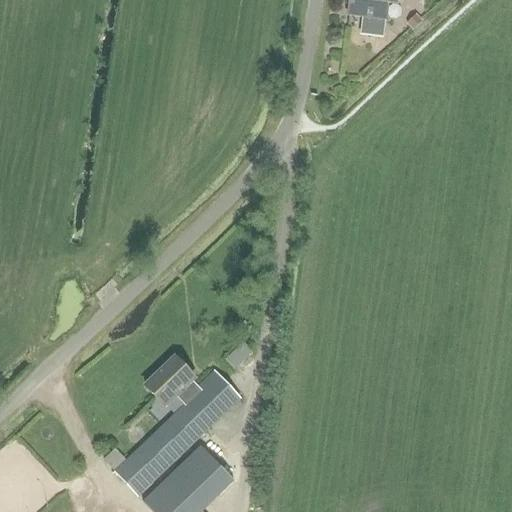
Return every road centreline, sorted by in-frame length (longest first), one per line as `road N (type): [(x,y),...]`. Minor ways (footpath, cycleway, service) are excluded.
road 1 (unclassified): [(0,416),(265,164),(293,122),(315,0)]
road 2 (unknown): [(283,137),(234,511)]
road 3 (unknown): [(46,372),(98,481),(131,511)]
